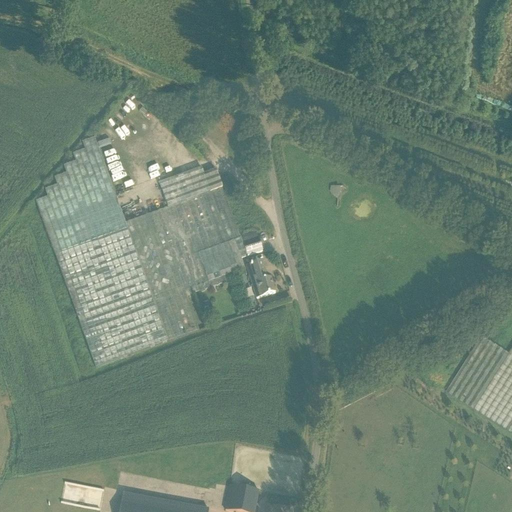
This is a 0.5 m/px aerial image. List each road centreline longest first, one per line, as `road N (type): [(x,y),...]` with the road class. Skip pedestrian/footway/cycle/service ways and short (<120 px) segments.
road 1 (residential): [(304,511),(319,403),(265,120)]
road 2 (residential): [(265,120),(375,167),(511,260)]
road 3 (track): [(261,110),(141,73),(50,22),(56,0)]
road 4 (track): [(319,403),(511,293)]
road 5 (track): [(283,231),(141,73)]
road 6 (unclassified): [(265,120),(251,0)]
